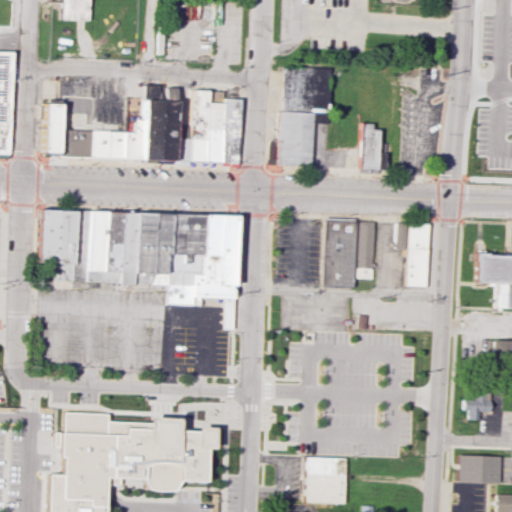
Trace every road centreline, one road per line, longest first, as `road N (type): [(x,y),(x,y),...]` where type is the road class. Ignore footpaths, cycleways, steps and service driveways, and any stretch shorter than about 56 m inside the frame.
road 1 (residential): [(511,203),(0,182)]
road 2 (residential): [(251,193),(240,511)]
road 3 (residential): [(448,200),(428,511)]
road 4 (residential): [(245,391),(11,384)]
road 5 (residential): [(255,79),(54,67),(24,75)]
road 6 (residential): [(18,183),(11,384)]
road 7 (residential): [(448,200),(462,0)]
road 8 (residential): [(251,193),(259,0)]
road 9 (residential): [(18,183),(26,0)]
